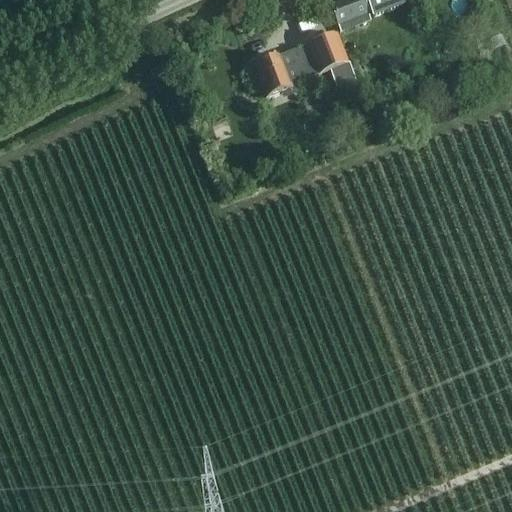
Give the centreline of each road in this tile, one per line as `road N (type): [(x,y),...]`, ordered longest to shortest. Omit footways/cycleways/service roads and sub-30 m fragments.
road 1 (unclassified): [(0,87),(187,0)]
road 2 (track): [(511,459),(386,511)]
